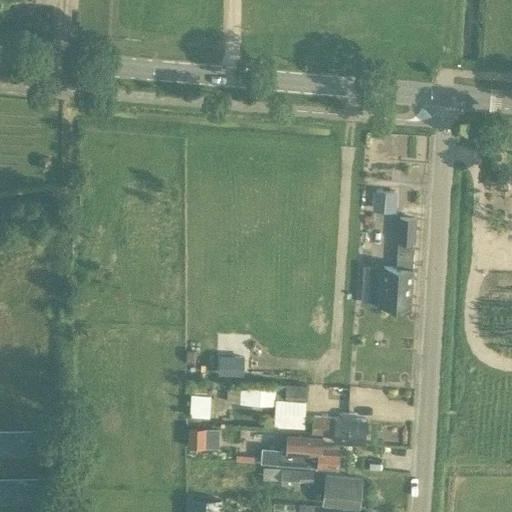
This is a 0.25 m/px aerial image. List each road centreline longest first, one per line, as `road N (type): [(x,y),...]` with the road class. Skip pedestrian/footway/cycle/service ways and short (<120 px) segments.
road 1 (tertiary): [(0,59),(447,94)]
road 2 (unclassified): [(414,511),(447,94)]
